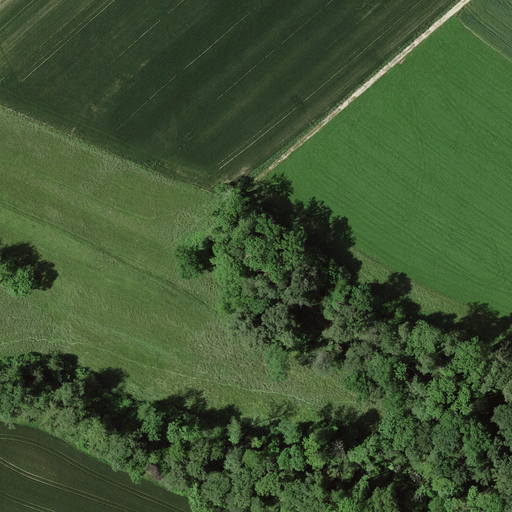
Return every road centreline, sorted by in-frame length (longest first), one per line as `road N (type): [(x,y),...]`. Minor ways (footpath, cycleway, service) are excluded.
road 1 (track): [(250,186),(466,0)]
road 2 (track): [(0,199),(203,290)]
